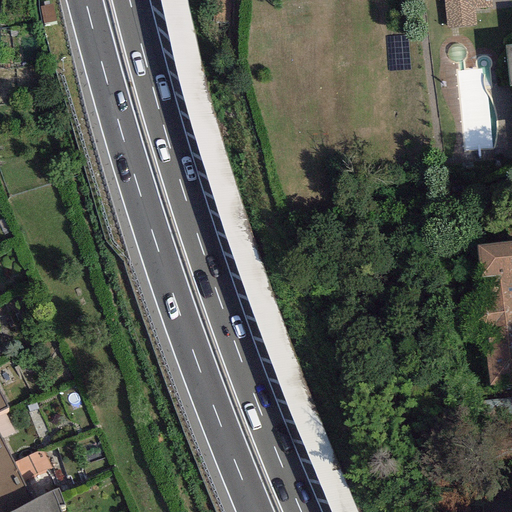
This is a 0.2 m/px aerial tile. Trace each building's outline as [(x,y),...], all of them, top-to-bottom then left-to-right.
[(491,11),(491,0),(450,0),(451,30),(478,29),(478,12),(491,11)] [(511,257),(483,260),(488,307),(482,308),(471,321),(473,340),(486,350),(492,350),(497,396),(511,394),(511,257)] [(0,420),(10,416),(0,395),(0,420)] [(0,511),(38,511),(0,434),(0,511)] [(62,511),(58,503),(40,511),(62,511)]
